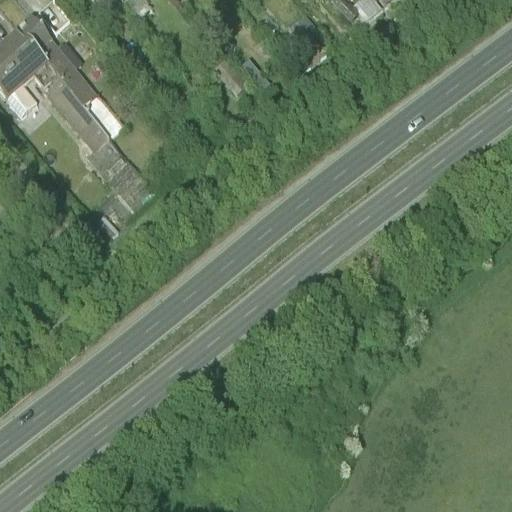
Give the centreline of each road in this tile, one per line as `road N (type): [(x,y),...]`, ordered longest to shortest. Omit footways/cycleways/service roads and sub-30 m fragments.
road 1 (primary): [(511,50),(0,456)]
road 2 (primary): [(13,511),(511,117)]
